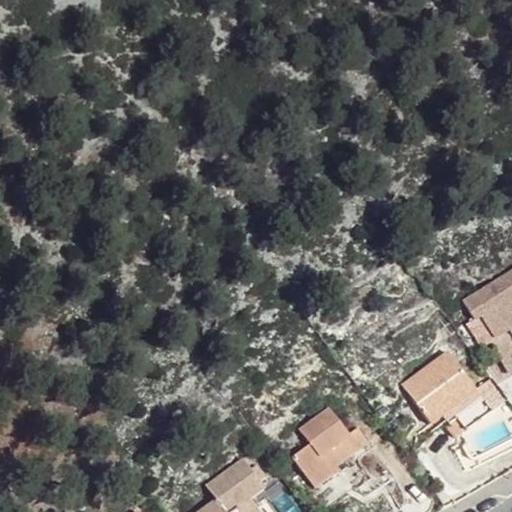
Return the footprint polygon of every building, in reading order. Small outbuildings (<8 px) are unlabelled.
[(511,298),(490,312),(500,329),(507,326),(511,334),(511,335),(511,298)] [(498,342),(511,334),(507,326),(500,329),(493,334),(498,342)] [(511,405),(479,358),(433,391),(461,431),(473,424),(479,433),(477,434),(486,445),(491,442),(496,439),(497,440),(511,429),(511,405)] [(358,475),(365,470),(397,448),(386,433),(377,438),(358,412),(328,434),(338,450),(320,463),(343,495),(352,487),(361,479),(358,475)] [(246,509),(240,511),(283,511),(281,507),(295,498),(275,468),(236,494),(246,509)] [(368,475),(365,470),(358,475),(361,479),(368,475)]
